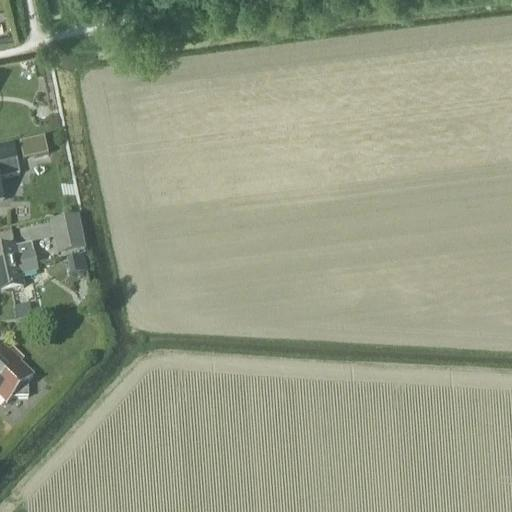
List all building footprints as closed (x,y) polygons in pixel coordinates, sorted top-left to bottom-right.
[(0,202),(3,202),(0,189),(0,181),(19,177),(13,147),(0,149),(0,202)] [(85,252),(79,217),(49,223),(56,258),(85,252)] [(0,295),(23,290),(20,278),(37,274),(31,247),(15,250),(14,249),(0,251),(0,295)] [(71,277),(85,274),(82,259),(68,262),(71,277)] [(8,356),(0,347),(0,400),(6,406),(12,401),(27,400),(27,385),(32,379),(19,366),(22,362),(12,352),(8,356)]
